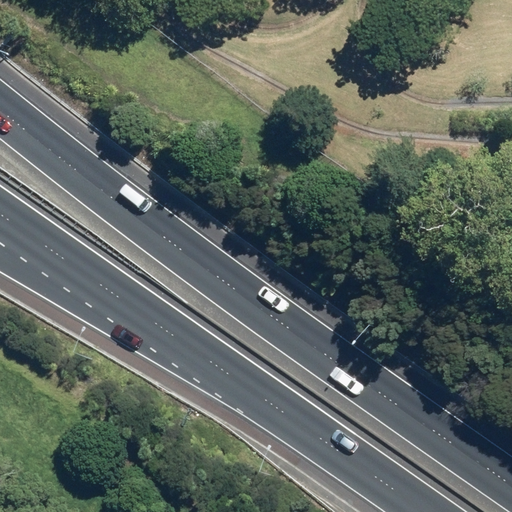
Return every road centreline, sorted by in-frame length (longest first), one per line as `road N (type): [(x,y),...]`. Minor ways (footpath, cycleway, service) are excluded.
road 1 (motorway): [(0,95),(160,220),(511,467)]
road 2 (motorway): [(295,403),(0,201)]
road 3 (motorway): [(295,403),(0,243)]
road 4 (motorway): [(450,511),(295,403)]
